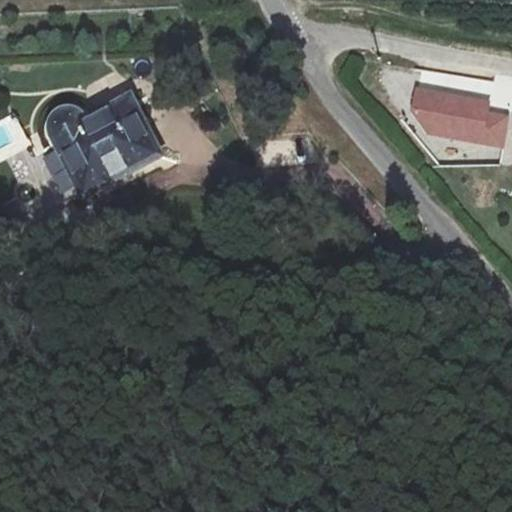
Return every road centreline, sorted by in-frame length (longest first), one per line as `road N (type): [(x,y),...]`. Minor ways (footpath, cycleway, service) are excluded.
road 1 (unclassified): [(511,312),(293,45)]
road 2 (unclassified): [(511,68),(337,37),(293,45)]
